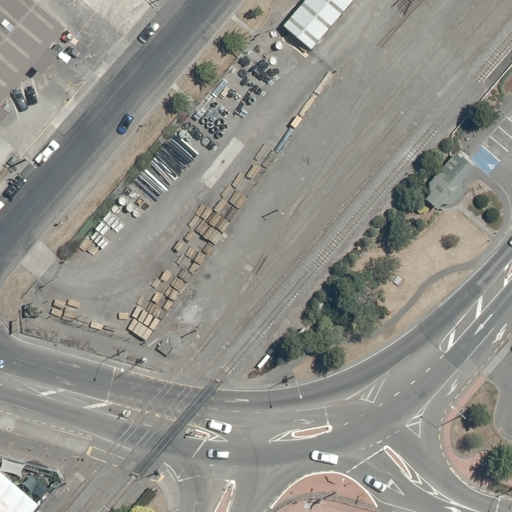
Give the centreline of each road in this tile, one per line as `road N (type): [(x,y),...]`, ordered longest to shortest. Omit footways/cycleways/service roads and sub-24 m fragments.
road 1 (unclassified): [(0,242),(208,0)]
road 2 (trunk): [(0,379),(176,428),(256,437)]
road 3 (secondary): [(356,416),(439,363),(511,281)]
road 4 (trunk): [(356,416),(424,487),(478,511)]
